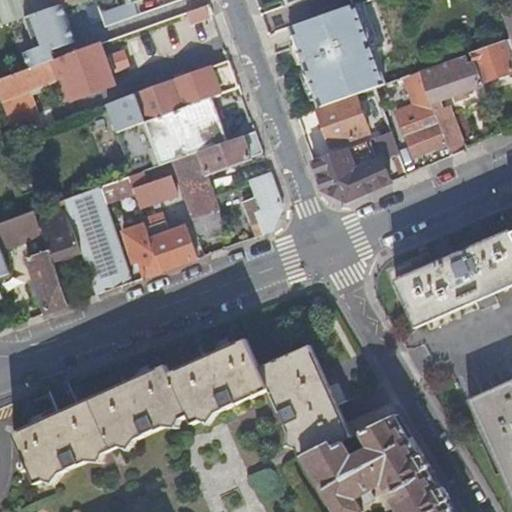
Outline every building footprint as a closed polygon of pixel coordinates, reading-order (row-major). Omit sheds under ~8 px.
[(0,0),(0,9),(5,25),(53,8),(51,2),(50,0),(0,0)] [(184,13),(210,3),(208,0),(179,0),(181,3),(184,13)] [(378,42),(363,1),(353,5),(292,27),(321,107),(355,95),(385,84),(370,45),(378,42)] [(177,15),(184,13),(181,3),(174,6),(177,15)] [(511,11),(501,15),(510,39),(511,38),(511,11)] [(210,19),(191,23),(195,43),(214,39),(210,19)] [(511,70),(511,44),(510,39),(470,53),(473,60),(468,62),(470,66),(474,65),(481,82),(511,70)] [(0,93),(16,138),(41,129),(27,88),(57,77),(61,87),(69,84),(74,99),(117,84),(102,43),(8,77),(0,79),(0,93)] [(146,121),(211,97),(240,87),(231,61),(138,94),(137,94),(146,121)] [(470,66),(468,62),(463,64),(465,68),(425,82),(447,142),(452,154),(465,148),(446,97),(481,84),(481,82),(474,65),(470,66)] [(425,82),(421,71),(406,77),(415,103),(396,111),(412,155),(447,142),(425,82)] [(173,161),(227,141),(211,97),(146,121),(137,94),(108,105),(133,175),(144,171),(158,166),(173,161)] [(355,95),(321,107),(317,109),(330,147),(369,133),(355,95)] [(256,131),(227,141),(173,161),(176,168),(186,197),(213,188),(209,174),(251,159),(251,157),(264,152),(256,131)] [(403,162),(391,131),(377,136),(381,149),(385,147),(388,154),(392,167),(398,165),(403,162)] [(369,133),(330,147),(332,152),(368,140),(371,139),(369,133)] [(332,152),(313,159),(324,189),(348,200),(391,181),(387,169),(382,156),(375,159),(368,140),(332,152)] [(382,156),(387,169),(392,167),(388,154),(382,156)] [(176,168),(173,161),(158,166),(161,174),(176,168)] [(407,174),(403,162),(398,165),(402,176),(407,174)] [(149,183),(144,171),(133,175),(131,176),(137,190),(143,208),(180,194),(173,174),(149,183)] [(283,205),(271,172),(250,180),(256,198),(243,202),(256,237),(274,230),(283,205)] [(137,190),(131,176),(102,186),(108,201),(137,190)] [(108,201),(102,186),(65,200),(66,203),(84,253),(99,295),(137,281),(115,221),(113,216),(108,201)] [(213,188),(186,197),(202,240),(228,230),(213,188)] [(64,211),(39,219),(40,220),(41,220),(56,262),(56,263),(84,253),(66,203),(65,200),(60,202),(64,211)] [(39,219),(36,210),(0,223),(0,242),(1,246),(28,236),(32,248),(28,250),(50,313),(72,305),(56,263),(56,262),(41,220),(40,220),(39,219)] [(165,212),(146,219),(149,224),(165,270),(201,257),(190,226),(173,233),(165,212)] [(165,270),(149,224),(126,232),(137,262),(142,260),(144,267),(148,277),(165,270)] [(416,327),(511,284),(511,233),(510,230),(395,279),(416,327)] [(1,246),(0,242),(0,277),(11,274),(1,246)] [(170,373),(189,416),(192,424),(269,390),(261,370),(247,339),(170,373)] [(313,348),(261,370),(269,390),(298,457),(305,455),(331,443),(333,446),(352,438),(337,403),(324,373),(313,348)] [(167,366),(92,399),(114,449),(189,416),(170,373),(167,366)] [(511,497),(511,380),(469,400),(511,497)] [(114,449),(92,399),(60,413),(43,420),(26,427),(11,434),(23,463),(20,464),(23,473),(27,471),(33,484),(114,449)] [(458,511),(400,415),(352,438),(333,446),(331,443),(305,455),(338,511),(362,511),(364,511),(356,498),(380,483),(380,479),(386,479),(393,491),(390,493),(400,511),(458,511)]
